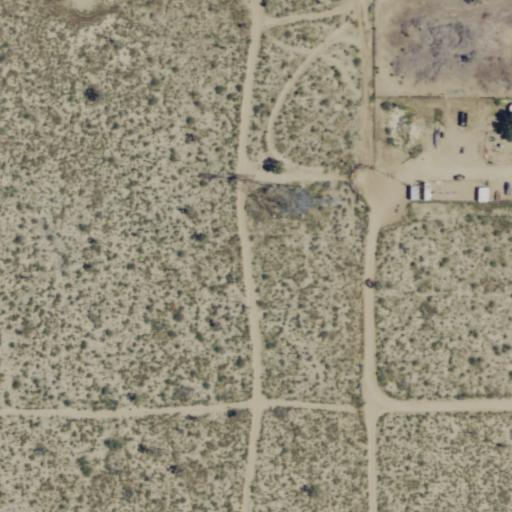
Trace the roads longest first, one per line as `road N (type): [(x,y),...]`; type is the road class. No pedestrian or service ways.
road 1 (residential): [(370,511),(364,0)]
road 2 (track): [(511,403),(367,403)]
